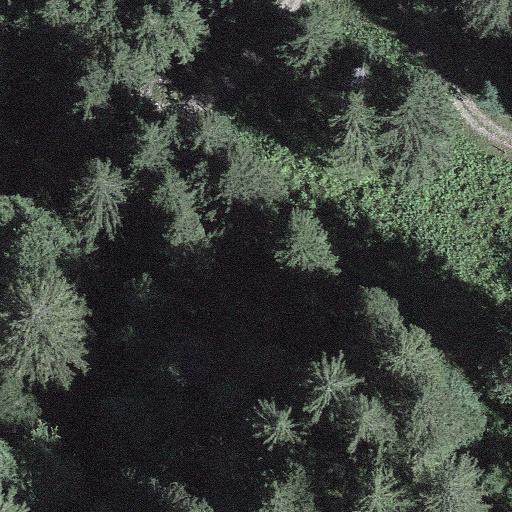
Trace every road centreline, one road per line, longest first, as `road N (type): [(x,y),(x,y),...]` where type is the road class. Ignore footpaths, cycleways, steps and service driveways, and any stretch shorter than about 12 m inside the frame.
road 1 (track): [(294,0),(199,97),(144,103),(100,0)]
road 2 (track): [(511,138),(470,123),(408,0)]
